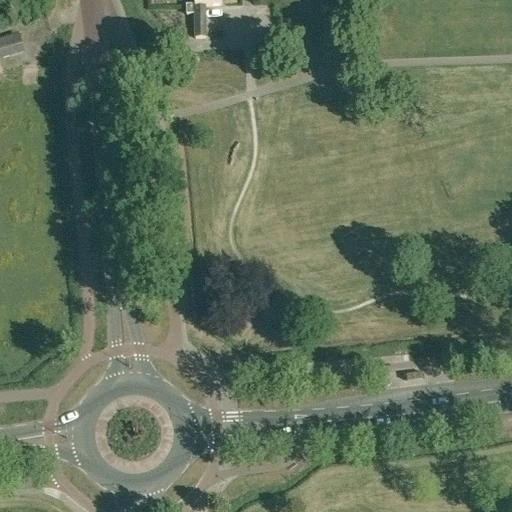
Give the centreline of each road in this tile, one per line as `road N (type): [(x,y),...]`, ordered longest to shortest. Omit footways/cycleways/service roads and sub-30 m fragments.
road 1 (tertiary): [(132,388),(93,0)]
road 2 (secondary): [(187,433),(511,401)]
